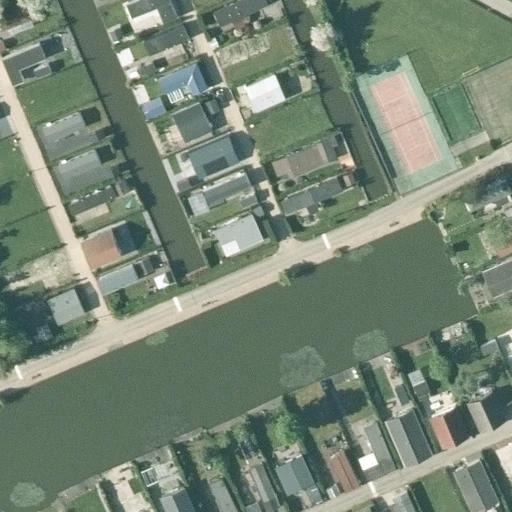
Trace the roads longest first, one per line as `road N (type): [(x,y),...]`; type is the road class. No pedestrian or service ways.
road 1 (residential): [(0,78),(109,335)]
road 2 (residential): [(185,0),(292,257)]
road 3 (residential): [(292,257),(511,151)]
road 4 (residential): [(318,511),(511,427)]
road 5 (residential): [(109,335),(292,257)]
